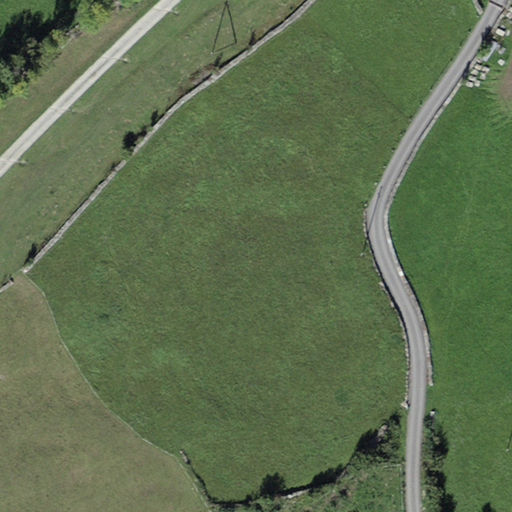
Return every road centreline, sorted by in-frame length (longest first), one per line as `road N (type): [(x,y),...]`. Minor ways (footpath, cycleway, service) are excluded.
road 1 (track): [(497,0),(404,146),(375,224),(416,344),(412,511)]
road 2 (track): [(174,0),(0,166)]
